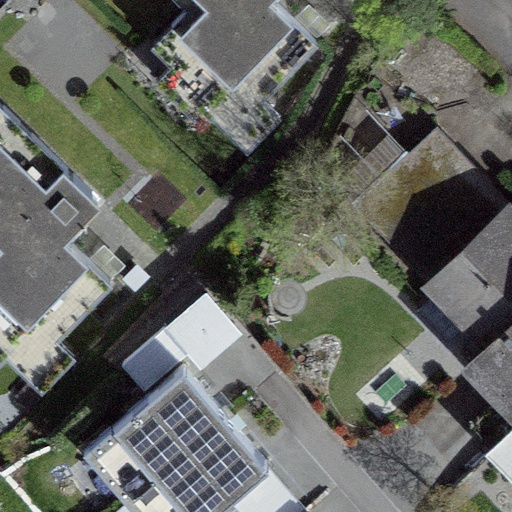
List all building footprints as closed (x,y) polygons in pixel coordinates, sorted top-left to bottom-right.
[(183,0),(188,4),(153,40),(235,120),(315,38),(275,0),(183,0)] [(100,198),(0,101),(0,331),(31,361),(111,278),(65,234),(100,198)] [(392,196),(371,215),(475,325),(471,329),(489,347),(476,360),(511,397),(511,429),(492,449),(511,469),(511,207),(489,184),(448,222),(401,172),(385,188),(392,196)] [(182,363),(83,449),(126,498),(225,412),(182,363)] [(210,511),(268,462),(225,412),(126,498),(137,511),(210,511)]
